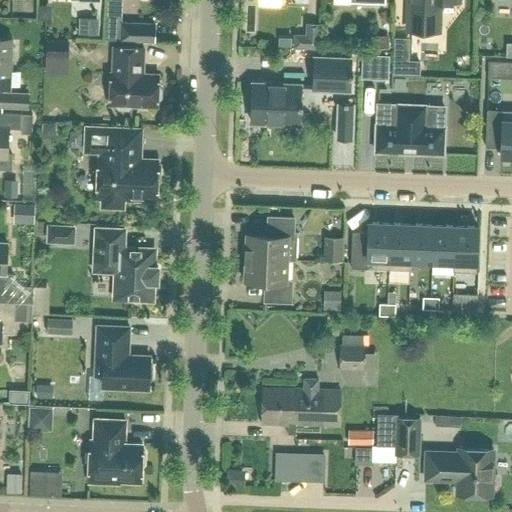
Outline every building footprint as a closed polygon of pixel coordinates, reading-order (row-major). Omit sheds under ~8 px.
[(458,1),(458,0),(408,0),(407,30),(438,31),(439,0),(458,1)] [(120,30),(104,29),(103,39),(154,41),(154,23),(120,22),(120,30)] [(319,48),(320,22),(306,22),(306,32),(293,32),(293,47),(319,48)] [(0,87),(11,88),(13,39),(0,37),(0,87)] [(47,40),(46,56),(67,56),(67,40),(47,40)] [(143,47),(113,46),(112,72),(110,72),(109,104),(115,104),(119,108),(127,108),(131,105),(157,106),(157,101),(160,97),(161,89),(158,85),(158,74),(142,73),(143,47)] [(389,54),(361,54),(361,75),(388,76),(389,54)] [(66,73),(67,57),(46,56),(45,72),(66,73)] [(350,58),(314,56),(313,88),(349,90),(350,58)] [(250,122),(298,124),(299,106),(302,106),(302,102),(299,102),(300,84),(252,82),(250,122)] [(0,104),(0,106),(27,108),(28,93),(1,92),(0,104)] [(355,97),(344,97),(343,132),(355,132),(355,97)] [(444,126),(423,125),(424,104),(397,103),(397,104),(378,104),(377,124),(376,124),(375,151),(405,152),(405,148),(413,149),(413,152),(443,153),(444,126)] [(511,109),(486,109),(485,146),(500,147),(500,156),(511,156),(511,109)] [(0,167),(11,168),(12,152),(7,152),(8,128),(22,129),(22,114),(0,112),(0,167)] [(139,159),(140,155),(141,129),(86,127),(85,151),(98,151),(96,197),(101,197),(101,201),(106,207),(118,207),(123,202),(123,198),(156,200),(157,178),(160,176),(160,168),(158,166),(158,160),(139,159)] [(300,230),(338,235),(340,218),(302,213),(300,230)] [(267,236),(246,235),(245,257),(286,259),(288,231),(293,231),(293,217),(268,216),(267,236)] [(388,269),(390,223),(367,222),(366,268),(388,269)] [(410,260),(412,223),(390,223),(388,269),(411,270),(411,260),(410,260)] [(432,261),(433,224),(412,223),(410,260),(411,260),(432,261)] [(455,225),(433,224),(432,261),(452,262),(453,262),(455,225)] [(48,225),(48,240),(72,241),(73,226),(48,225)] [(477,226),(455,225),(453,262),(452,262),(452,271),(475,272),(477,226)] [(122,298),(151,299),(152,282),(157,282),(157,266),(153,266),(154,249),(123,248),(124,229),(96,228),(94,270),(115,271),(115,283),(123,283),(122,298)] [(0,301),(32,302),(32,285),(13,284),(13,273),(6,273),(7,242),(0,241),(0,301)] [(286,280),(286,259),(245,257),(244,280),(265,280),(264,300),(290,301),(291,280),(286,280)] [(422,309),(430,309),(430,297),(422,296),(422,309)] [(438,297),(430,297),(430,309),(438,309),(438,297)] [(469,298),(468,310),(476,311),(477,299),(469,298)] [(32,302),(0,301),(0,355),(0,356),(1,332),(13,333),(14,319),(31,320),(32,302)] [(386,315),(387,303),(379,303),(378,315),(386,315)] [(387,303),(386,315),(394,315),(395,303),(387,303)] [(49,331),(70,330),(70,317),(49,318),(49,331)] [(129,326),(97,325),(94,375),(103,375),(102,387),(148,389),(148,381),(151,378),(152,366),(149,363),(149,355),(128,354),(129,326)] [(341,342),(340,347),(340,368),(364,368),(365,343),(341,342)] [(303,388),(296,387),(295,424),(339,425),(340,389),(317,388),(317,378),(303,378),(303,388)] [(295,424),(296,387),(261,386),(260,423),(287,423),(287,433),(295,433),(295,424)] [(395,462),(395,453),(418,454),(419,418),(396,417),(397,413),(375,412),(374,445),(356,444),(356,463),(371,463),(371,461),(395,462)] [(89,439),(88,481),(119,483),(119,480),(140,481),(141,466),(144,464),(145,452),(142,449),(142,444),(122,443),(122,437),(124,436),(125,420),(94,418),(93,439),(89,439)] [(360,423),(348,423),(348,443),(373,443),(373,428),(360,428),(360,423)] [(458,452),(426,451),(425,479),(457,480),(456,493),(491,494),(493,449),(458,448),(458,452)] [(279,453),(278,478),(322,478),(323,454),(279,453)]
